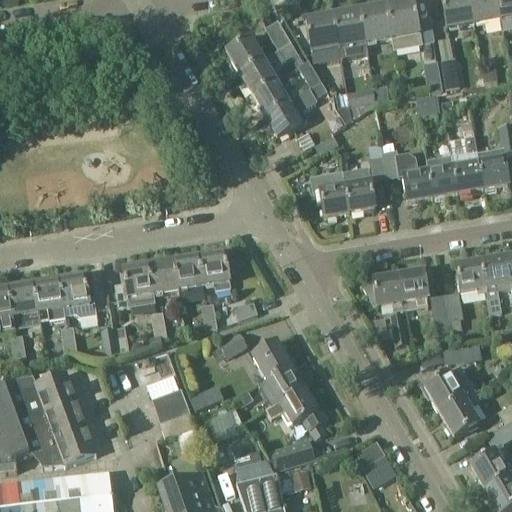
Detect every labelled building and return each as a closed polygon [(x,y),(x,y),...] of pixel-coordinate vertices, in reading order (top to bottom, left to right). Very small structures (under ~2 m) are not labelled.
[(475,30),(469,0),(445,0),(442,1),(448,34),(475,30)] [(469,0),(475,30),(501,25),(496,0),(469,0)] [(511,0),(496,0),(501,25),(503,36),(511,34),(511,0)] [(387,11),(393,44),(395,54),(422,49),(414,6),(387,11)] [(360,15),(366,49),(393,44),(387,11),(360,15)] [(340,54),(366,49),(360,15),(334,20),(340,54)] [(313,59),(340,54),(334,20),(307,25),(313,59)] [(266,34),(279,56),(292,48),(278,27),(266,34)] [(240,79),(264,65),(251,43),(227,57),(240,79)] [(297,57),(292,48),(279,56),(284,65),(297,57)] [(253,100),(279,85),(274,77),(284,65),(279,56),(264,65),(240,79),(253,100)] [(455,63),(440,66),(445,95),(460,92),(455,63)] [(423,70),(428,98),(442,95),(437,67),(423,70)] [(498,85),(495,73),(482,75),(484,87),(485,87),(496,85),(498,85)] [(305,85),(310,94),(321,88),(315,79),(305,85)] [(289,107),(294,105),(282,83),(279,85),(253,100),(265,121),(289,107)] [(309,95),(315,105),(327,98),(321,88),(309,95)] [(386,92),(372,94),(374,107),(388,104),(386,92)] [(308,126),(303,116),(317,107),(309,95),(294,105),(289,107),(265,121),(279,144),(308,126)] [(347,98),(349,112),(362,109),(360,96),(347,98)] [(335,114),(349,112),(347,98),(333,101),(335,114)] [(439,118),(437,102),(416,106),(418,122),(439,118)] [(362,109),(349,112),(351,126),(364,118),(362,109)] [(351,126),(349,112),(335,114),(346,129),(351,126)] [(511,131),(498,134),(502,155),(503,154),(504,160),(511,158),(511,131)] [(453,161),(452,162),(458,200),(484,196),(480,168),(478,159),(474,141),(463,143),(467,159),(453,161)] [(321,161),(340,152),(336,142),(316,151),(321,161)] [(478,159),(480,168),(484,196),(509,191),(504,160),(503,154),(502,155),(493,156),(478,159)] [(395,158),(382,160),(382,163),(385,184),(399,182),(399,183),(403,183),(407,209),(433,204),(429,177),(418,179),(415,164),(408,159),(396,161),(395,158)] [(458,200),(452,162),(428,166),(429,177),(433,204),(458,200)] [(372,187),(385,184),(382,163),(369,165),(372,187)] [(324,223),(350,219),(346,191),(333,194),(331,181),(311,184),(314,198),(320,197),(324,223)] [(371,187),(346,191),(350,219),(376,214),(371,187)] [(223,258),(199,262),(204,290),(214,288),(215,295),(230,293),(225,258),(223,258)] [(199,262),(174,267),(179,294),(204,290),(199,262)] [(481,267),(486,294),(490,320),(501,318),(498,296),(511,293),(511,291),(511,290),(507,262),(481,267)] [(160,269),(149,271),(154,298),(179,294),(174,267),(173,267),(171,264),(161,265),(160,269)] [(486,294),(481,267),(456,271),(461,298),(486,294)] [(153,298),(154,298),(149,271),(122,275),(125,291),(116,293),(120,313),(155,307),(153,298)] [(424,277),(399,281),(405,315),(406,316),(429,312),(428,304),(429,304),(424,277)] [(60,285),(66,321),(76,319),(81,323),(97,320),(94,304),(90,305),(85,280),(85,281),(60,285)] [(405,315),(399,281),(373,286),(363,292),(375,312),(377,312),(378,313),(394,310),(396,317),(405,315)] [(35,290),(40,317),(48,316),(50,325),(66,322),(66,321),(60,285),(35,290)] [(14,321),(16,334),(41,330),(39,317),(40,317),(35,290),(9,294),(14,321)] [(16,334),(14,321),(9,294),(0,295),(0,336),(16,334)] [(458,298),(445,300),(450,327),(463,325),(458,298)] [(450,327),(445,300),(429,303),(436,339),(452,337),(450,327)] [(235,314),(238,326),(258,319),(254,307),(235,314)] [(202,312),(204,324),(211,323),(210,320),(215,319),(213,310),(202,312)] [(158,329),(164,329),(162,317),(151,319),(153,334),(159,333),(158,329)] [(204,324),(206,335),(217,333),(215,319),(210,320),(211,323),(204,324)] [(403,319),(389,321),(394,353),(408,350),(403,319)] [(385,323),(372,325),(379,339),(387,338),(385,323)] [(153,334),(155,344),(167,342),(164,329),(158,329),(159,333),(153,334)] [(69,344),(75,343),(73,332),(61,334),(63,348),(69,347),(69,344)] [(114,334),(116,344),(119,363),(129,361),(125,332),(114,334)] [(222,349),(230,361),(247,351),(240,339),(222,349)] [(17,351),(24,350),(22,340),(10,342),(12,355),(18,355),(17,351)] [(63,348),(65,359),(77,357),(75,343),(69,344),(69,347),(63,348)] [(116,344),(103,346),(106,365),(119,363),(116,344)] [(267,384),(291,371),(277,347),(253,361),(267,384)] [(12,355),(14,367),(26,365),(24,350),(17,351),(18,355),(12,355)] [(445,369),(480,364),(479,351),(443,356),(445,369)] [(280,406),(303,392),(303,391),(308,388),(302,378),(297,381),(291,371),(267,384),(280,406)] [(425,392),(439,417),(474,396),(460,372),(425,392)] [(65,472),(97,460),(67,380),(36,391),(33,384),(4,387),(0,388),(0,478),(18,476),(16,465),(32,458),(42,470),(42,472),(64,470),(65,472)] [(223,404),(217,391),(189,404),(195,417),(223,404)] [(317,414),(303,392),(280,406),(280,407),(270,412),(277,424),(287,418),(293,429),(303,424),(310,435),(327,425),(320,412),(317,414)] [(189,419),(181,394),(152,405),(160,429),(189,419)] [(247,396),(236,402),(241,412),(253,405),(247,396)] [(480,405),(474,396),(439,417),(454,443),(479,428),(470,412),(480,405)] [(511,410),(499,418),(506,431),(511,427),(511,410)] [(245,435),(235,413),(226,417),(236,439),(245,435)] [(189,419),(160,429),(166,445),(195,435),(192,427),(190,419),(189,419)] [(203,423),(192,427),(195,435),(199,448),(208,475),(220,472),(212,449),(205,425),(204,423),(203,423)] [(511,442),(511,427),(506,431),(487,442),(494,453),(511,442)] [(485,495),(510,481),(511,479),(511,464),(504,451),(496,456),(495,456),(471,470),(485,495)] [(287,458),(291,472),(310,466),(306,453),(287,458)] [(259,457),(234,463),(237,474),(262,468),(259,457)] [(236,490),(277,481),(268,466),(262,468),(237,474),(236,490)] [(311,492),(307,475),(290,479),(295,496),(311,492)] [(49,486),(51,511),(117,511),(116,502),(113,502),(111,502),(108,479),(49,486)] [(511,511),(511,479),(510,481),(485,495),(494,511),(511,511)] [(212,511),(202,481),(190,485),(161,495),(166,511),(212,511)] [(284,511),(277,481),(236,490),(243,511),(284,511)] [(0,511),(51,511),(49,486),(0,491),(0,511)]
